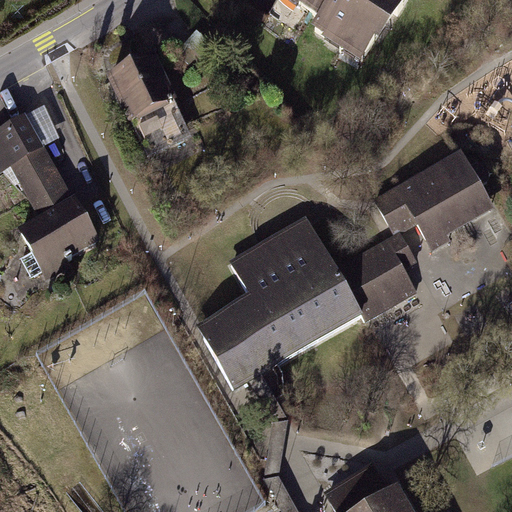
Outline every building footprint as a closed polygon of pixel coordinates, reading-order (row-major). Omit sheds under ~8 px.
[(415,0),(290,0),(307,11),(303,16),(325,31),(319,40),(329,47),(333,41),(369,64),(402,15),(406,19),(418,2),(415,0)] [(226,56),(198,35),(178,62),(206,83),(226,56)] [(156,66),(114,85),(151,163),(193,144),(156,66)] [(237,89),(230,83),(225,90),(232,96),(237,89)] [(27,187),(52,173),(26,124),(0,138),(0,164),(5,174),(16,168),(27,187)] [(462,158),(379,205),(394,230),(406,222),(407,213),(413,210),(435,248),(494,214),(482,193),(490,189),(493,179),(486,170),(479,169),(471,174),(462,158)] [(52,173),(27,187),(47,225),(27,236),(38,257),(23,264),(32,281),(37,283),(67,267),(70,271),(76,268),(73,263),(98,250),(76,209),(73,211),(52,173)] [(262,305),(209,333),(238,386),(361,320),(337,277),(311,228),(241,265),(262,305)] [(418,259),(432,253),(422,229),(408,235),(418,259)] [(402,241),(337,277),(365,327),(418,298),(404,273),(416,267),(402,241)] [(405,511),(399,500),(393,503),(377,474),(330,500),(336,511),(405,511)]
